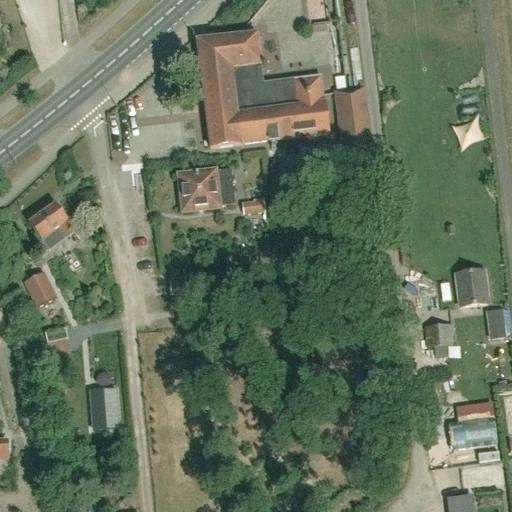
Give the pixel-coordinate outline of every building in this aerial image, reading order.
[(240,148),(328,137),(324,107),(322,107),(319,80),(256,88),(254,68),(261,67),(257,36),(197,44),(211,152),(240,148)] [(346,180),(374,176),(364,92),(335,95),(346,180)] [(175,157),(163,163),(170,177),(182,171),(175,157)] [(234,208),(232,191),(230,174),(215,176),(215,175),(179,179),(183,214),(218,210),(234,208)] [(243,218),(265,215),(264,203),(242,206),(243,218)] [(42,244),(49,254),(75,236),(67,226),(69,225),(56,208),(29,227),(42,244)] [(460,311),(488,307),(484,274),(456,278),(460,311)] [(37,311),(55,301),(41,277),(24,286),(37,311)] [(202,282),(177,283),(170,284),(170,297),(178,297),(202,296),(202,282)] [(179,327),(197,326),(197,309),(178,310),(179,327)] [(506,341),(503,312),(486,314),(490,343),(506,341)] [(427,351),(434,351),(447,350),(454,349),(452,327),(425,330),(427,351)] [(47,346),(68,341),(66,331),(45,335),(47,346)] [(447,350),(434,351),(435,362),(448,360),(447,350)] [(117,388),(90,389),(91,429),(119,428),(117,388)] [(496,447),(493,422),(458,427),(449,428),(452,453),(496,447)] [(449,493),(450,511),(476,511),(475,492),(449,493)]
